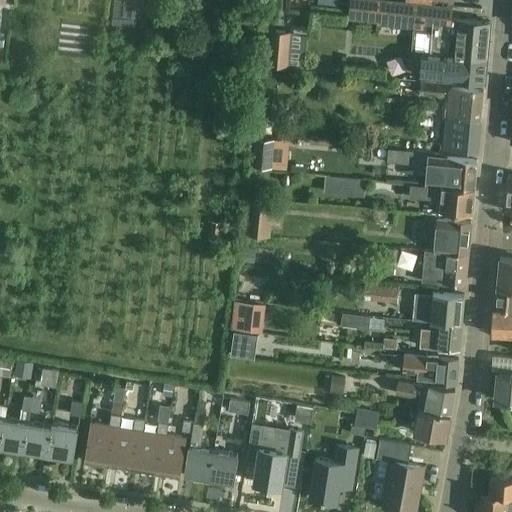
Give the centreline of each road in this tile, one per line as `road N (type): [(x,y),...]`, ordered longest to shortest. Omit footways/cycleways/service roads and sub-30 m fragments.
road 1 (residential): [(449,511),(482,237)]
road 2 (residential): [(482,237),(506,0)]
